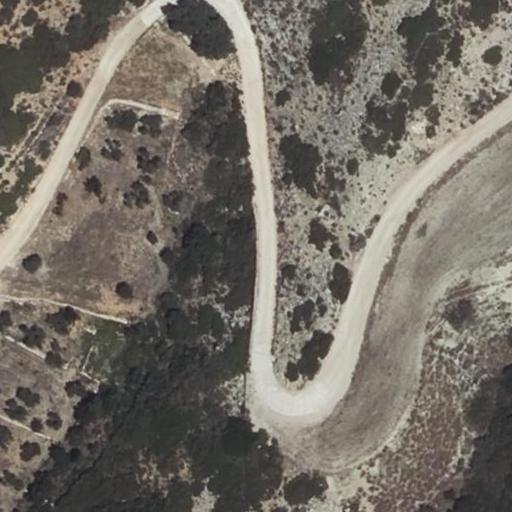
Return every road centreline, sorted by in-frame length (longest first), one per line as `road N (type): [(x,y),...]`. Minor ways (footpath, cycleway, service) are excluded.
road 1 (track): [(223,0),(248,43),(269,231),(265,362),(273,388),(288,400),(324,389),(355,341),(380,253),(425,177),(511,103)]
road 2 (track): [(0,255),(22,235),(129,37),(173,0)]
